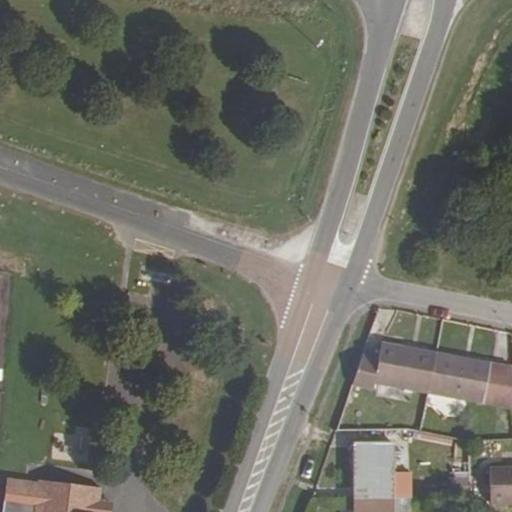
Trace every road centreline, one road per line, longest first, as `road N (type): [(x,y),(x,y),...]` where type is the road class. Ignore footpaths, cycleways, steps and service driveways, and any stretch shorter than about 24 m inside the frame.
road 1 (unclassified): [(326,286),(293,285),(0,176)]
road 2 (tertiary): [(326,286),(364,245),(446,0)]
road 3 (tertiary): [(389,0),(328,223),(326,286)]
road 4 (tertiary): [(244,511),(326,286)]
road 5 (residential): [(511,314),(362,283),(326,286)]
